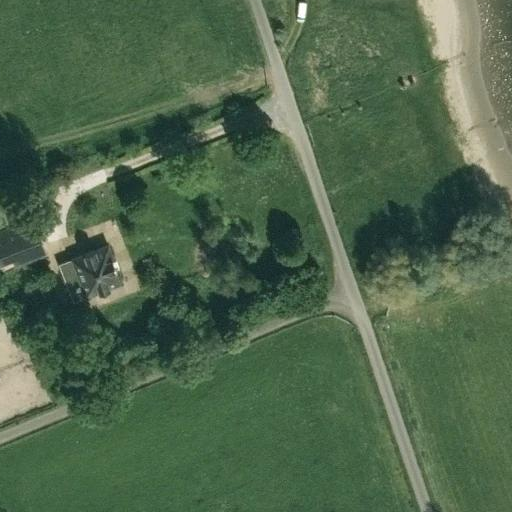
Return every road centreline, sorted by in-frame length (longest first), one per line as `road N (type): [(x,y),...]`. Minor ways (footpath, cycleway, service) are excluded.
road 1 (unclassified): [(426,511),(255,0)]
road 2 (unknown): [(353,296),(298,306),(0,425)]
